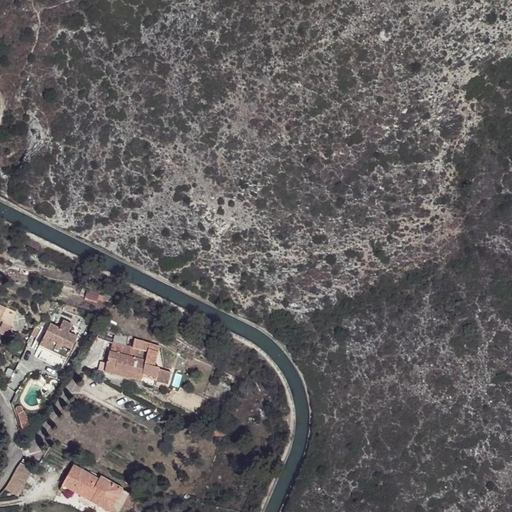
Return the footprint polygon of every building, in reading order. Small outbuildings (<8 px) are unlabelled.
[(98,300),(100,295),(88,291),(86,295),(98,300)] [(25,316),(16,311),(0,303),(0,319),(4,321),(0,330),(0,333),(8,337),(10,332),(16,335),(18,330),(25,316)] [(49,320),(38,341),(65,355),(76,333),(67,329),(71,321),(62,316),(58,324),(49,320)] [(112,342),(109,352),(108,351),(102,371),(112,374),(113,367),(132,373),(130,380),(139,383),(141,377),(167,386),(171,375),(155,369),(159,356),(161,348),(137,340),(135,348),(128,346),(131,337),(116,332),(116,330),(106,323),(97,335),(112,342)] [(112,374),(130,380),(132,373),(113,367),(112,374)] [(71,486),(92,498),(95,493),(109,502),(120,484),(101,473),(100,476),(73,460),(62,481),(63,481),(71,486)] [(17,495),(33,469),(20,462),(4,488),(17,495)] [(69,490),(71,486),(63,481),(61,485),(69,490)] [(95,493),(92,498),(99,502),(111,509),(124,486),(120,484),(109,502),(95,493)] [(99,502),(92,498),(89,504),(96,508),(99,502)]
